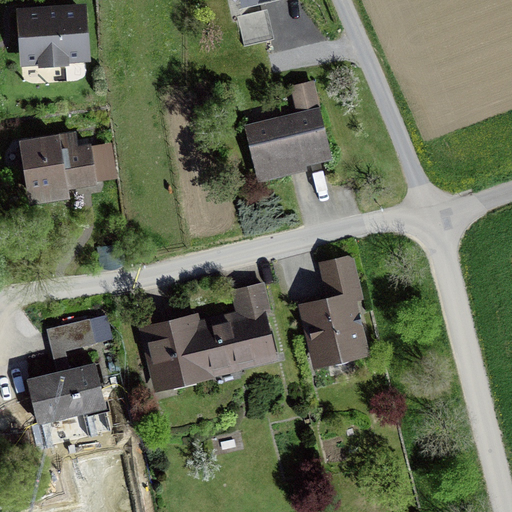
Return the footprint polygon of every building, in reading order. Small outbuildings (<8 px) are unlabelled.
[(84,56),(81,9),(22,14),(25,60),(41,59),(41,66),(65,64),(65,58),(84,56)] [(260,11),(236,16),(244,46),(267,41),(260,11)] [(299,115),(247,127),(258,174),(329,157),(312,83),(292,87),(299,115)] [(96,182),(90,146),(76,148),(74,135),(21,144),(29,193),(96,182)] [(347,258),(322,264),(329,292),(337,290),(339,300),(305,308),(318,362),(362,351),(355,323),(357,320),(355,321),(355,318),(357,318),(354,316),(350,300),(360,298),(351,261),(347,258)] [(268,311),(262,284),(240,289),(244,307),(237,308),(239,317),(197,326),(195,317),(144,329),(158,384),(210,372),(209,367),(236,360),(238,365),(273,357),(262,312),(268,311)] [(89,319),(59,326),(65,350),(95,343),(89,319)] [(28,379),(38,422),(84,411),(83,406),(103,401),(94,364),(28,379)]
